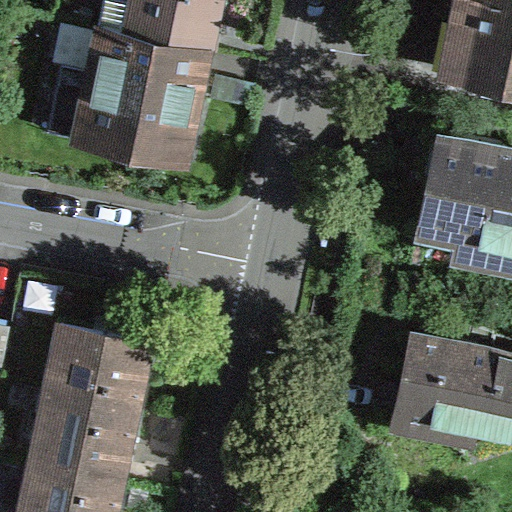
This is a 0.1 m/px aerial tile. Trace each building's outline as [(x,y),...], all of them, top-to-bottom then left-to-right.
[(105,0),(101,21),(205,42),(210,43),(213,31),(219,0),(105,0)] [(511,0),(463,0),(455,42),(450,67),(511,80),(511,0)] [(47,126),(182,154),(193,100),(205,42),(101,21),(92,65),(62,58),(47,126)] [(437,130),(432,130),(426,160),(430,162),(418,224),(454,232),(451,247),(460,249),(504,258),(503,261),(511,262),(511,140),(438,125),(437,130)] [(61,315),(46,386),(135,404),(137,392),(149,333),(61,315)] [(511,349),(491,346),(492,342),(452,334),(451,337),(412,329),(401,381),(384,380),(381,394),(378,410),(394,415),(393,418),(435,427),(437,414),(510,430),(511,417),(511,349)] [(122,462),(135,404),(46,386),(32,454),(120,473),(122,462)] [(111,511),(120,473),(32,454),(19,511),(111,511)]
